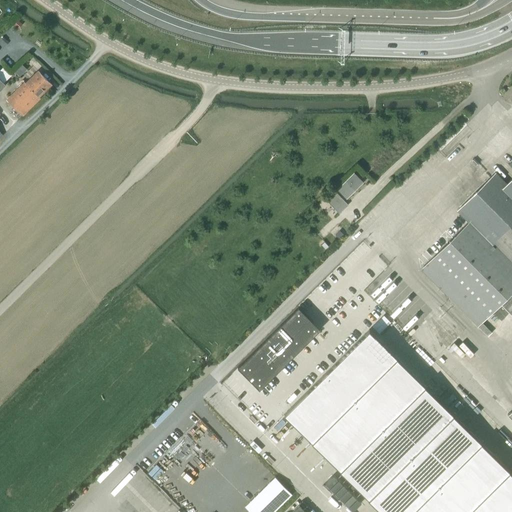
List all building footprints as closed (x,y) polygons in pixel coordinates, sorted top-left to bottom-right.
[(24,82),(7,100),(23,116),(40,98),(39,97),(51,85),(38,71),(26,83),(24,82)] [(469,223),(421,270),(477,327),(478,326),(488,336),(492,333),(482,323),(501,304),(511,315),(511,314),(511,160),(508,164),(511,167),(511,178),(507,184),(511,188),(511,233),(497,249),(469,223)] [(497,249),(511,233),(511,188),(507,184),(495,172),(457,211),(469,222),(497,249)] [(347,200),(364,183),(354,173),(337,190),(347,200)] [(326,201),(339,214),(348,205),(335,192),(326,201)] [(298,307),(237,368),(259,390),(320,329),(298,307)] [(511,511),(511,473),(369,330),(284,415),(351,482),(380,511),(511,511)] [(275,478),(245,507),(250,511),(273,511),(291,495),(275,478)]
